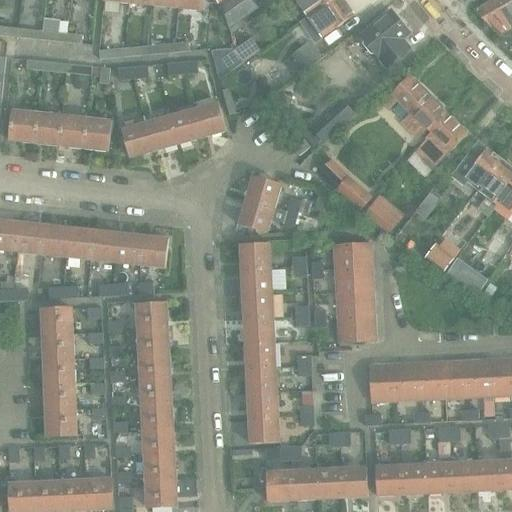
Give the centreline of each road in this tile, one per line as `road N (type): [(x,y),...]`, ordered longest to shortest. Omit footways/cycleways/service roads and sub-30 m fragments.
road 1 (residential): [(216,511),(201,241),(188,208)]
road 2 (residential): [(0,182),(188,208)]
road 3 (residential): [(511,344),(404,339),(386,269)]
